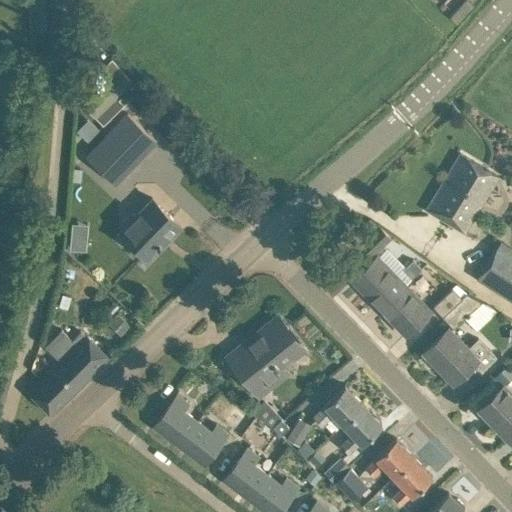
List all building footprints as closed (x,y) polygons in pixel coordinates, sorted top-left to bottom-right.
[(80,99),(103,124),(140,86),(111,56),(78,89),(84,95),(80,99)] [(86,155),(114,182),(156,139),(127,111),(86,155)] [(87,139),(97,127),(86,116),(75,129),(87,139)] [(466,232),(500,176),(460,152),(426,208),(466,232)] [(119,230),(145,255),(157,243),(158,244),(161,242),(159,240),(166,233),(169,236),(181,224),(152,196),(119,230)] [(360,242),(372,254),(390,236),(379,224),(360,242)] [(490,252),(475,275),(497,289),(510,297),(511,298),(511,255),(495,244),(490,252)] [(370,296),(379,305),(404,281),(377,254),(353,278),(365,290),(366,289),(371,295),(370,296)] [(402,268),(411,277),(421,268),(413,259),(402,268)] [(379,305),(389,315),(390,314),(395,319),(394,320),(406,332),(431,308),(404,281),(379,305)] [(452,286),(432,305),(443,317),(463,298),(452,286)] [(443,317),(453,327),(480,302),(468,294),(463,298),(443,317)] [(246,338),(226,354),(252,387),(279,365),(302,347),(309,356),(311,355),(277,313),(276,314),(278,317),(248,341),(246,338)] [(424,351),(436,364),(438,361),(455,378),(473,361),(482,369),(495,357),(479,341),(471,349),(449,326),(424,351)] [(30,390),(51,411),(107,355),(85,334),(76,343),(69,336),(53,353),(61,360),(30,390)] [(495,375),(493,377),(502,386),(504,384),(511,376),(511,369),(506,364),(495,375)] [(333,412),(343,422),(363,402),(344,383),(324,403),(325,404),(313,415),(322,424),(333,412)] [(479,408),(492,421),(494,419),(511,436),(511,434),(511,391),(504,384),(502,386),(479,408)] [(153,424),(179,443),(197,419),(184,410),(190,402),(177,392),(153,424)] [(253,410),(272,425),(281,417),(264,399),(253,410)] [(343,422),(352,432),(340,443),(348,452),(360,441),(361,441),(382,422),(363,402),(343,422)] [(280,433),(298,445),(311,423),(299,416),(292,428),(289,425),(280,433)] [(272,425),(280,433),(289,425),(281,417),(272,425)] [(179,443),(204,463),(228,431),(216,422),(210,430),(197,419),(179,443)] [(384,464),(393,474),(414,455),(395,436),(375,456),(376,457),(368,465),(375,472),(384,464)] [(223,477),(249,496),(267,472),(253,462),(259,454),(247,445),(223,477)] [(393,474),(403,484),(393,494),(401,502),(411,492),(412,493),(432,474),(414,455),(393,474)] [(324,470),(333,480),(349,466),(341,456),(324,470)] [(336,480),(352,498),(367,484),(351,466),(336,480)] [(249,496),(268,511),(276,511),(298,484),(286,475),(280,483),(267,472),(249,496)] [(460,511),(465,508),(464,507),(464,504),(457,497),(454,497),(448,491),(434,505),(426,511),(460,511)] [(306,511),(326,511),(330,508),(317,498),(306,511)]
